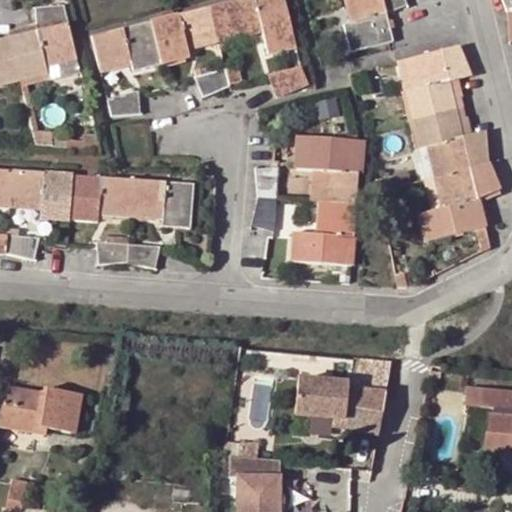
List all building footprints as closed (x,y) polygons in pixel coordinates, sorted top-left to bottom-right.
[(281,0),(246,0),(90,38),(97,64),(112,61),(114,68),(123,66),(130,64),(133,72),(187,59),(185,51),(191,49),(199,47),(197,40),(214,35),(244,27),(247,36),(255,34),(261,32),(267,56),(295,49),(281,0)] [(351,0),(353,8),(346,10),(349,24),(342,27),(349,54),(392,43),(388,29),(385,16),(405,6),(402,0),(351,0)] [(342,0),(346,10),(353,8),(351,0),(342,0)] [(511,42),(511,0),(500,0),(507,14),(508,43),(511,42)] [(35,33),(8,39),(0,41),(0,86),(24,80),(40,76),(46,74),(44,67),(57,63),(55,55),(74,51),(63,7),(33,9),(35,26),(35,33)] [(6,33),(8,39),(35,33),(35,26),(22,29),(6,33)] [(216,43),(247,36),(244,27),(214,35),(216,43)] [(199,47),(216,43),(214,35),(197,40),(199,47)] [(415,76),(408,78),(412,93),(403,94),(418,151),(426,149),(429,163),(436,160),(441,177),(445,195),(438,197),(442,210),(428,213),(416,216),(423,244),(467,233),(474,232),(477,242),(487,239),(481,216),(479,205),(499,194),(487,166),(484,138),(461,139),(454,112),(447,84),(457,80),(470,76),(457,47),(411,59),(415,76)] [(79,74),(74,51),(55,55),(57,63),(44,67),(46,74),(49,83),(79,74)] [(411,59),(403,61),(408,78),(415,76),(411,59)] [(112,61),(97,64),(99,72),(114,68),(112,61)] [(236,67),(223,70),(223,71),(227,85),(240,82),(236,67)] [(269,76),(278,98),(303,85),(300,69),(269,76)] [(223,71),(194,78),(202,98),(227,87),(227,85),(223,71)] [(365,89),(361,72),(348,76),(352,92),(365,89)] [(40,76),(24,80),(25,88),(42,83),(40,76)] [(460,91),(457,80),(447,84),(454,112),(463,110),(461,102),(463,101),(460,91)] [(106,101),(110,117),(139,115),(136,93),(106,101)] [(335,101),(322,104),(324,115),(338,112),(335,101)] [(454,112),(461,139),(471,136),(469,128),(467,119),(465,119),(463,110),(454,112)] [(358,137),(354,137),(342,136),(341,146),(300,142),(298,170),(311,171),(323,172),(322,188),(331,189),(330,206),(328,223),(320,223),(319,229),(319,236),(293,234),(291,263),(350,268),(358,137)] [(418,151),(415,152),(422,182),(420,182),(428,213),(442,210),(438,197),(445,195),(441,177),(436,160),(429,163),(426,149),(418,151)] [(272,233),(277,171),(255,172),(258,200),(250,228),(272,233)] [(323,172),(311,171),(310,176),(308,204),(321,204),(330,206),(331,189),(322,188),(323,172)] [(0,198),(9,199),(27,200),(27,208),(34,209),(40,209),(40,219),(96,224),(96,214),(104,215),(111,215),(112,207),(130,208),(146,209),(146,217),(154,218),(161,218),(160,228),(189,231),(192,188),(185,186),(0,172),(0,198)] [(390,178),(376,181),(379,193),(393,189),(390,178)] [(0,198),(0,206),(9,207),(9,199),(0,198)] [(9,199),(9,207),(27,208),(27,200),(9,199)] [(321,204),(320,223),(328,223),(330,206),(321,204)] [(129,216),(130,208),(112,207),(111,215),(129,216)] [(129,216),(146,217),(146,209),(130,208),(129,216)] [(470,244),(477,242),(474,232),(467,233),(470,244)] [(38,239),(0,236),(0,254),(5,254),(32,262),(38,239)] [(154,271),(155,248),(96,244),(98,266),(126,263),(154,271)] [(394,276),(397,288),(406,288),(403,274),(394,276)] [(376,436),(383,394),(347,391),(347,385),(300,381),(297,418),(344,422),(343,430),(347,431),(376,436)] [(0,411),(0,429),(33,435),(34,427),(46,429),(74,434),(80,399),(43,392),(42,397),(3,391),(0,411)] [(511,419),(487,416),(483,456),(511,458),(511,419)] [(326,434),(326,421),(307,420),(306,433),(326,434)] [(34,427),(33,435),(45,437),(46,429),(34,427)] [(234,511),(277,511),(277,464),(230,459),(229,478),(235,478),(234,511)] [(26,484),(11,482),(7,508),(21,510),(26,484)]
